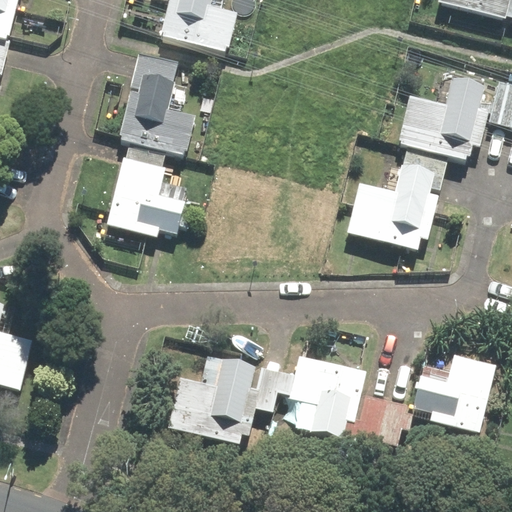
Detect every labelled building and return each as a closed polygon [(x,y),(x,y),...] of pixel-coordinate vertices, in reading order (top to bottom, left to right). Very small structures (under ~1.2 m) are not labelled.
[(0,0),(0,46),(5,48),(16,0),(0,0)] [(225,55),(233,21),(206,15),(210,0),(168,0),(158,39),(161,39),(160,46),(221,61),(223,55),(225,55)] [(437,0),(435,10),(502,27),(508,0),(437,0)] [(192,124),(164,117),(176,70),(136,61),(128,93),(137,96),(136,101),(128,99),(117,143),(119,143),(117,148),(180,163),(181,159),(183,160),(192,124)] [(465,168),(469,154),(477,155),(486,118),(477,116),(482,95),(450,87),(444,114),(408,105),(397,152),(465,168)] [(511,93),(497,90),(487,130),(511,135),(511,93)] [(156,237),(174,241),(182,209),(180,209),(184,196),(159,190),(162,176),(159,175),(162,161),(126,152),(123,166),(121,166),(104,232),(154,245),(156,237)] [(416,245),(425,247),(435,204),(427,202),(429,195),(438,197),(445,167),(404,157),(394,201),(356,192),(344,241),(414,257),(416,245)] [(0,393),(17,397),(29,349),(0,341),(0,393)] [(409,416),(437,423),(435,431),(476,441),(492,374),(451,364),(445,392),(417,385),(409,416)] [(309,437),(308,439),(340,447),(344,429),(351,430),(363,380),(296,365),(287,405),(275,402),(269,427),(309,437)] [(253,375),(219,367),(206,424),(239,432),(236,441),(244,443),(255,398),(248,397),(253,375)] [(291,383),(279,380),(261,376),(252,415),(269,419),(274,399),(286,402),(291,383)] [(404,413),(363,403),(353,444),(395,453),(399,436),(406,438),(410,422),(403,420),(404,413)]
